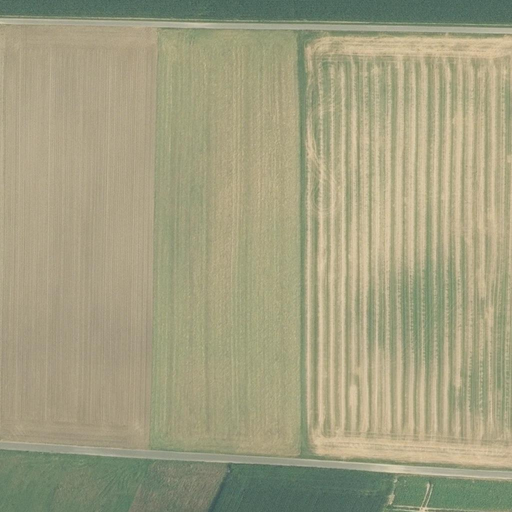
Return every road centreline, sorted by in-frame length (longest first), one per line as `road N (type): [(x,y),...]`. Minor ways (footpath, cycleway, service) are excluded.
road 1 (track): [(511,475),(0,445)]
road 2 (track): [(511,31),(0,22)]
